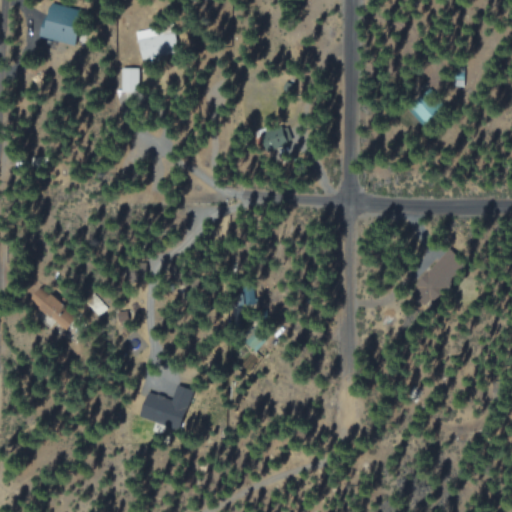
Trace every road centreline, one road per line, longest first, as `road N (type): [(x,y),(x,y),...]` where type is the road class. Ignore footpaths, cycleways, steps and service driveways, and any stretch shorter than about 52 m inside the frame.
road 1 (residential): [(345,377),(349,0)]
road 2 (residential): [(236,198),(511,206)]
